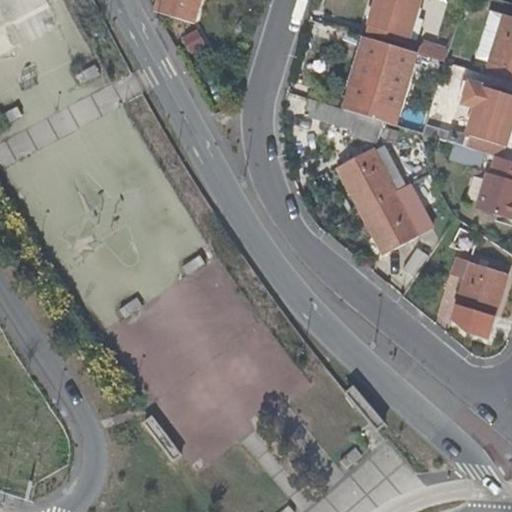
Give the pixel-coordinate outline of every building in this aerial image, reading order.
[(158,0),(155,10),(194,22),(200,0),(158,0)] [(419,5),(420,0),(378,0),(371,25),(389,30),(387,37),(398,40),(400,34),(421,40),(426,24),(420,22),(414,21),(419,5)] [(425,6),(419,5),(414,21),(420,22),(425,6)] [(491,60),(487,74),(511,81),(511,16),(495,12),(482,56),(491,60)] [(181,40),(190,54),(207,43),(198,29),(181,40)] [(413,58),(354,40),(338,108),(393,124),(413,58)] [(428,43),(424,54),(445,60),(446,61),(449,49),(428,43)] [(451,129),(448,141),(496,156),(501,158),(511,123),(511,95),(470,82),(463,104),(476,108),(468,134),(451,129)] [(375,142),(382,121),(338,108),(308,98),(303,114),(353,130),(352,134),(375,142)] [(337,167),(360,210),(394,192),(404,187),(384,150),(375,155),(372,149),(337,167)] [(511,161),(501,158),(496,156),(491,173),(487,172),(476,207),(511,218),(511,161)] [(429,195),(437,191),(430,178),(422,182),(429,195)] [(411,223),(394,192),(360,210),(383,255),(419,237),(417,234),(428,229),(422,217),(411,223)] [(456,274),(466,277),(454,317),(491,328),(507,274),(460,260),(456,274)] [(324,437),(348,418),(339,407),(315,427),(324,437)]
